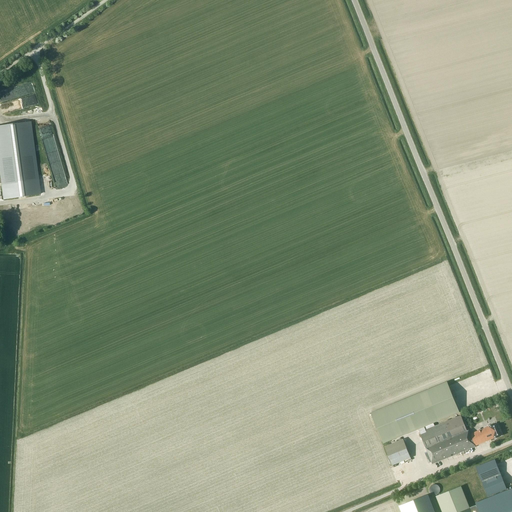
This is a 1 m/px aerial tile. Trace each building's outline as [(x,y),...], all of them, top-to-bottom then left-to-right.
[(0,166),(3,184),(38,180),(30,122),(0,125),(0,166)] [(42,138),(45,145),(55,142),(53,135),(42,138)] [(38,180),(3,184),(4,199),(40,194),(38,180)] [(372,414),(383,442),(418,428),(420,432),(419,432),(425,445),(432,464),(475,446),(494,438),(502,435),(497,422),(489,425),(489,426),(470,434),(467,428),(466,428),(461,415),(426,430),(424,425),(459,411),(448,383),(372,414)] [(392,465),(400,462),(401,464),(405,463),(404,461),(411,458),(403,439),(385,447),(392,465)] [(507,489),(502,476),(504,475),(502,471),(500,472),(495,459),(476,467),(488,496),(507,489)] [(511,511),(511,488),(476,503),(476,505),(469,507),(461,486),(437,496),(443,511),(511,511)] [(435,511),(428,494),(400,505),(402,511),(435,511)]
